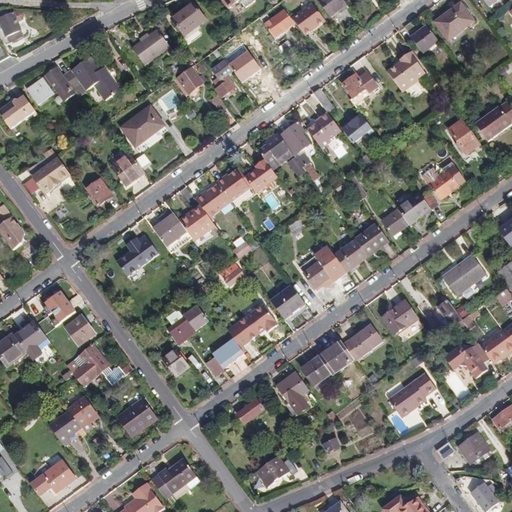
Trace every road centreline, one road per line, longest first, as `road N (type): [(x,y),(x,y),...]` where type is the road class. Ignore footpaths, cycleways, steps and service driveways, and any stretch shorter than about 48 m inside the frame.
road 1 (residential): [(66,261),(424,0)]
road 2 (residential): [(511,187),(186,423)]
road 3 (residential): [(66,261),(186,423)]
road 4 (residential): [(417,446),(262,511)]
road 5 (residential): [(186,423),(66,511)]
road 6 (residential): [(0,79),(126,10)]
road 7 (residential): [(126,10),(0,1)]
